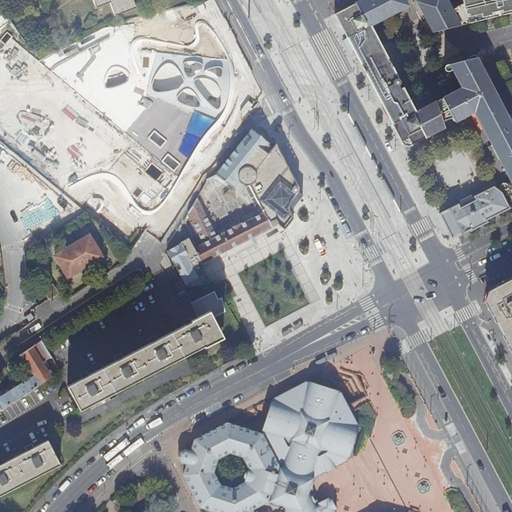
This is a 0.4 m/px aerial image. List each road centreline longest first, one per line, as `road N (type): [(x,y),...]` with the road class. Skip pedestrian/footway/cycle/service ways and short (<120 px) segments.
road 1 (primary): [(229,0),(394,300)]
road 2 (primary): [(445,273),(298,0)]
road 3 (residential): [(394,300),(150,430)]
road 4 (primary): [(394,300),(508,511)]
road 5 (residential): [(0,350),(146,252)]
road 6 (primary): [(511,405),(445,273)]
road 7 (residential): [(150,430),(55,511)]
